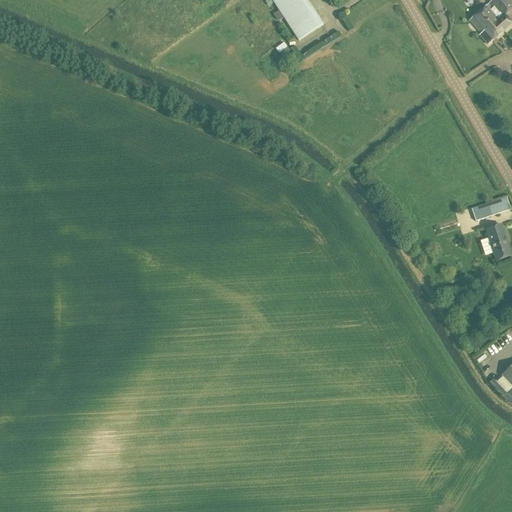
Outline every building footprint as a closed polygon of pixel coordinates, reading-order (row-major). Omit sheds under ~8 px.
[(271,0),(298,41),(324,25),(307,0),(271,0)] [(487,45),(511,25),(504,17),(511,10),(511,2),(510,0),(494,0),(470,22),(481,35),(480,36),(487,45)] [(279,54),(287,48),(284,43),(275,49),(279,54)] [(492,203),(471,210),(476,222),(496,215),(492,203)] [(481,223),(473,226),(475,232),(484,228),(481,223)] [(496,262),(511,256),(501,225),(486,231),(496,262)] [(487,376),(498,372),(494,361),(483,365),(487,376)] [(511,367),(502,376),(495,382),(498,385),(494,389),(505,401),(509,397),(509,398),(511,395),(511,367)]
